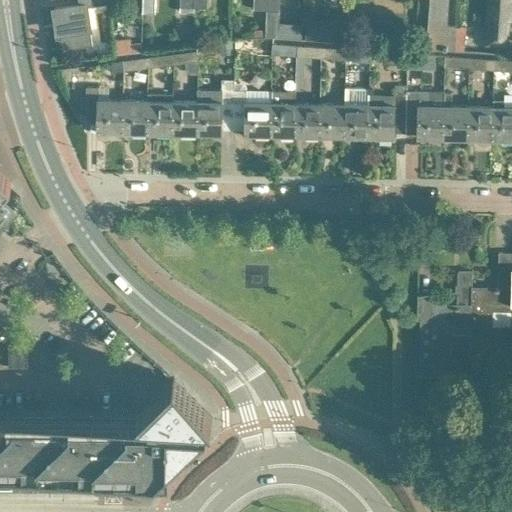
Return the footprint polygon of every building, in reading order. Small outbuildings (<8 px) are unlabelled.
[(54,32),(57,50),(93,45),(87,6),(110,3),(110,0),(78,0),(80,4),(54,8),(58,31),(54,32)] [(142,0),(143,11),(154,11),(154,0),(142,0)] [(193,8),(193,0),(181,0),(181,8),(193,8)] [(206,0),(193,0),(193,8),(206,9),(206,0)] [(265,11),(265,0),(253,0),(253,10),(265,11)] [(278,0),(265,0),(265,11),(267,11),(266,29),(265,29),(265,36),(266,36),(301,40),(303,25),(277,22),(278,0)] [(454,50),(456,25),(445,25),(446,0),(428,0),(426,48),(454,50)] [(511,0),(489,0),(487,43),(508,44),(510,0),(511,0)] [(305,39),(319,40),(319,39),(320,26),(306,25),(305,39)] [(345,42),(346,28),(332,27),(331,41),(345,42)] [(296,56),(296,46),(271,44),(271,54),(296,56)] [(320,57),(320,47),(296,46),(296,56),(320,57)] [(345,59),(346,49),(320,47),(320,57),(345,59)] [(370,51),(346,49),(345,59),(370,61),(370,51)] [(197,51),(171,54),(173,64),(198,61),(197,51)] [(408,53),(407,68),(421,68),(421,54),(408,53)] [(173,64),(171,54),(146,57),(148,68),(173,64)] [(469,68),(469,58),(444,56),(444,66),(469,68)] [(148,68),(146,57),(122,61),(123,71),(148,68)] [(493,69),(493,59),(469,58),(469,68),(493,69)] [(511,70),(511,60),(493,59),(493,69),(511,70)] [(123,71),(122,61),(111,62),(113,72),(123,71)] [(234,89),(234,79),(222,79),(222,89),(197,89),(197,100),(197,133),(207,133),(207,136),(219,136),(219,133),(222,133),(222,129),(234,130),(234,89)] [(123,99),(110,99),(98,99),(99,87),(86,87),(86,119),(98,119),(97,131),(109,131),(108,134),(121,134),(121,132),(123,132),(123,99)] [(369,94),(369,87),(345,87),(345,103),(344,135),(355,136),(355,138),(367,138),(367,136),(369,136),(369,94)] [(271,90),(234,89),(234,130),(245,130),(245,134),(256,134),(256,137),(269,137),(269,134),(270,134),(271,90)] [(295,135),(296,102),(296,91),(271,90),(270,134),(281,134),(281,137),(293,137),(293,135),(295,135)] [(444,105),(431,105),(431,92),(407,92),(407,94),(406,133),(418,133),(418,137),(429,137),(429,140),(441,140),(441,137),(443,138),(444,105)] [(172,132),(173,100),(173,93),(148,93),(148,99),(147,132),(158,132),(158,135),(170,135),(170,132),(172,132)] [(468,105),(452,105),(452,93),(444,93),(444,105),(443,138),(453,138),(453,140),(466,141),(466,138),(467,138),(468,105)] [(407,94),(395,94),(394,105),(382,105),(382,94),(369,94),(369,136),(379,136),(379,139),(392,139),(392,136),(394,136),(394,132),(406,133),(407,94)] [(148,99),(123,99),(123,132),(133,132),(133,134),(145,135),(146,132),(147,132),(148,99)] [(511,106),(504,106),(504,100),(493,99),(493,106),(492,138),(503,139),(502,141),(511,141),(511,106)] [(197,100),(173,100),(172,132),(182,133),(182,135),(195,136),(195,133),(197,133),(197,100)] [(320,103),(296,102),(295,135),(306,135),(306,137),(318,138),(318,135),(320,135),(320,103)] [(345,103),(320,103),(320,135),(330,135),(330,138),(343,138),(343,135),(344,135),(345,103)] [(493,106),(468,105),(467,138),(478,138),(478,141),(490,141),(490,138),(492,138),(493,106)] [(0,211),(1,211),(9,202),(1,194),(11,183),(0,172),(0,211)] [(511,310),(511,252),(499,252),(498,288),(472,287),(471,287),(471,328),(470,358),(487,358),(493,310),(511,310)] [(109,292),(120,281),(101,264),(91,275),(109,292)] [(471,328),(471,287),(472,287),(472,270),(458,270),(458,306),(431,306),(431,315),(420,315),(419,375),(447,376),(453,328),(471,328)] [(22,360),(42,360),(41,333),(22,333),(22,360)] [(0,471),(97,472),(97,475),(169,475),(169,459),(207,422),(202,422),(201,422),(201,417),(212,417),(174,378),(136,415),(0,414),(0,471)]
